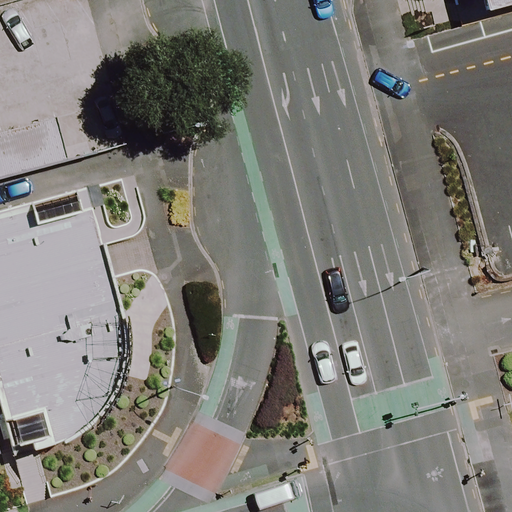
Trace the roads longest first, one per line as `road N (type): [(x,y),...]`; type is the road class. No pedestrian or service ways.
road 1 (secondary): [(175,511),(237,377),(277,119)]
road 2 (secondary): [(386,511),(277,119)]
road 3 (secondary): [(277,119),(248,0)]
